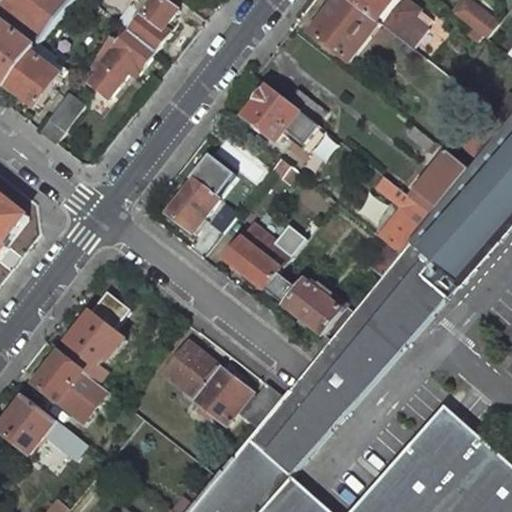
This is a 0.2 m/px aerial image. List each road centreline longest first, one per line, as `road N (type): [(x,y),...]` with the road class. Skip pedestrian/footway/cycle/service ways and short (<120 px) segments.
road 1 (residential): [(270,0),(102,214)]
road 2 (residential): [(102,214),(302,368)]
road 3 (residential): [(102,214),(0,341)]
road 4 (residential): [(0,136),(102,214)]
